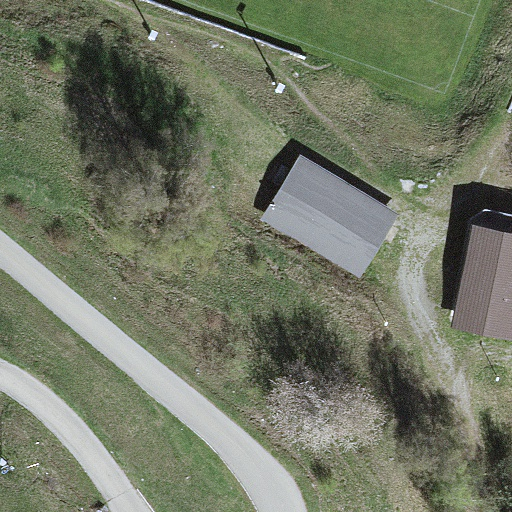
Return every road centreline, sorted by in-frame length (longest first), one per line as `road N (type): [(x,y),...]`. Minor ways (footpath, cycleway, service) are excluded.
road 1 (residential): [(276,511),(277,492),(181,397),(0,244)]
road 2 (track): [(476,511),(470,443),(429,326),(428,228)]
road 3 (residential): [(0,377),(52,408),(125,511)]
road 4 (track): [(428,228),(511,117)]
